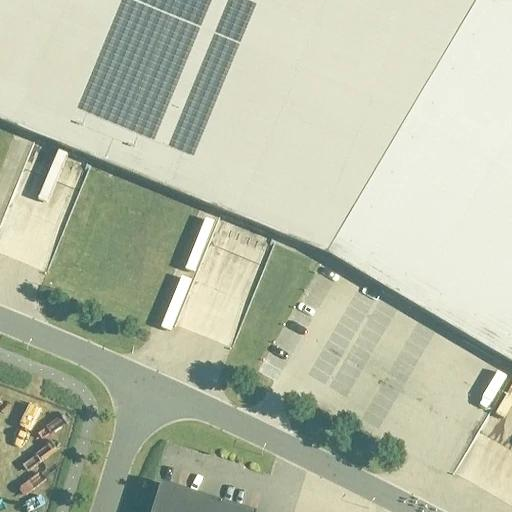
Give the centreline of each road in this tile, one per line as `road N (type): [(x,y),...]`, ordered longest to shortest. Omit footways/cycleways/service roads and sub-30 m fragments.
road 1 (unclassified): [(146,383),(409,511)]
road 2 (unclassified): [(146,383),(0,321)]
road 3 (unclassified): [(105,511),(146,383)]
